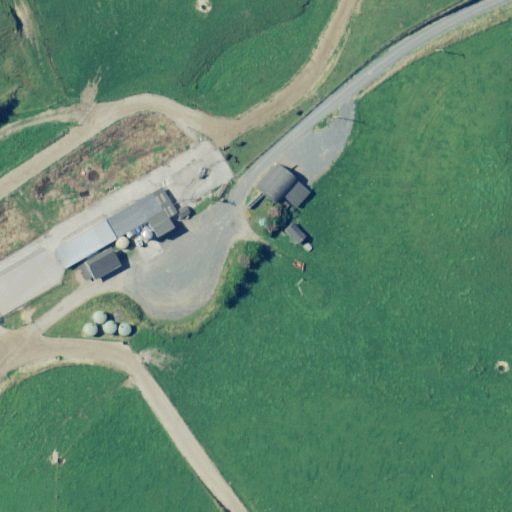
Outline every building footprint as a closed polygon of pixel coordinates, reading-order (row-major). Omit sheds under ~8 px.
[(292,179),(275,164),(255,187),(272,202),(292,179)] [(310,191),(298,181),(278,205),(290,215),(310,191)] [(146,221),(155,238),(171,229),(166,219),(173,215),(158,189),(105,219),(116,238),(146,221)] [(273,212),(264,203),(250,215),(258,225),(273,212)] [(63,268),(116,238),(105,219),(52,248),(63,268)] [(75,265),(84,281),(90,277),(93,282),(120,266),(109,246),(75,265)] [(105,320),(101,310),(90,314),(94,324),(105,320)] [(117,328),(108,320),(101,327),(110,335),(117,328)] [(94,323),(84,326),(86,337),(96,334),(94,323)]
